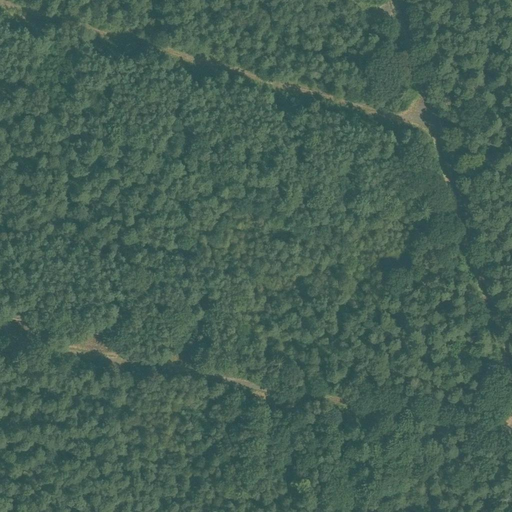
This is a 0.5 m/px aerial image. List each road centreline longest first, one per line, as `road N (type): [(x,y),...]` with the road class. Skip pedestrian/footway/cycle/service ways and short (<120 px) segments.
road 1 (unclassified): [(511,451),(0,337)]
road 2 (unclassified): [(0,3),(436,131)]
road 3 (unclassified): [(511,391),(436,131)]
road 4 (unclassified): [(436,131),(396,0)]
